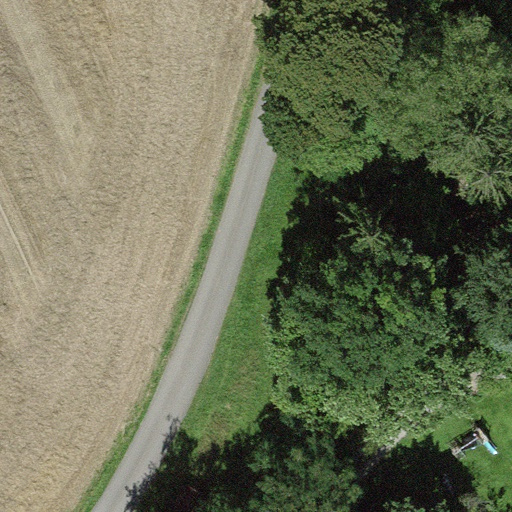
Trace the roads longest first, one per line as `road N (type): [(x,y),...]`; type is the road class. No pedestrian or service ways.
road 1 (unclassified): [(119,511),(143,476),(212,317),(313,0)]
road 2 (track): [(511,380),(472,387),(413,418),(319,511)]
